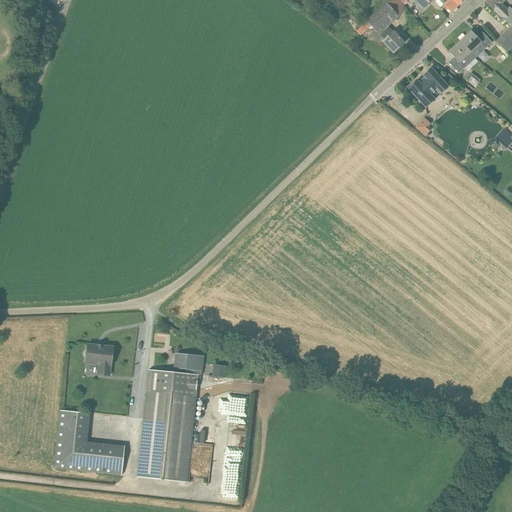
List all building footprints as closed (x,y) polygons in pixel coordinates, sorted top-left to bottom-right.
[(389,0),(386,3),(386,4),(367,22),(371,27),(384,41),(383,42),(393,53),(404,43),(393,32),(388,27),(399,16),(398,16),(406,8),(404,6),(398,0),(389,0)] [(452,0),(424,0),(429,4),(433,0),(439,0),(444,5),(451,13),(459,6),(452,0)] [(511,27),(511,0),(487,0),(485,3),(511,27)] [(361,36),(371,27),(367,22),(356,32),(361,36)] [(496,42),(506,52),(511,46),(511,27),(496,42)] [(471,32),(460,42),(475,58),(492,43),(481,32),(476,37),(471,32)] [(475,58),(460,42),(449,52),(454,57),(448,63),(458,74),(475,58)] [(408,89),(425,108),(435,99),(433,97),(438,92),(440,95),(449,87),(431,67),(422,75),(424,77),(419,82),(417,80),(408,89)] [(467,81),(467,82),(475,88),(479,83),(479,82),(480,80),(471,73),(465,79),(467,81)] [(424,127),(428,122),(423,118),(414,128),(425,136),(429,131),(424,127)] [(511,135),(504,129),(495,140),(507,150),(511,143),(511,135)] [(85,364),(97,365),(96,374),(109,376),(110,366),(111,366),(113,347),(103,346),(97,345),(87,344),(85,364)] [(203,355),(181,353),(176,352),(176,358),(174,371),(198,373),(201,374),(203,355)] [(211,377),(225,378),(227,366),(213,365),(211,377)] [(149,368),(137,475),(186,480),(198,373),(174,371),(149,368)] [(61,409),(55,466),(122,474),(125,445),(87,441),(90,412),(61,409)]
